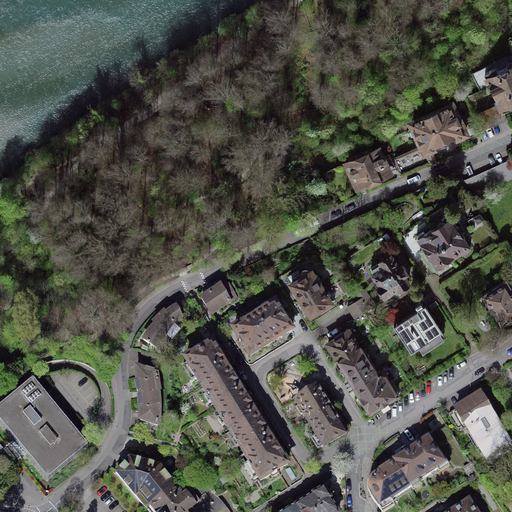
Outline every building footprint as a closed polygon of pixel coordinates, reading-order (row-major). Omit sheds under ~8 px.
[(495,68),(485,72),(499,103),(503,113),(504,112),(511,108),(511,65),(497,72),(495,68)] [(499,103),(476,113),(483,128),(494,123),(506,118),(504,112),(503,113),(499,103)] [(427,157),(425,152),(466,133),(468,137),(476,134),(471,122),(463,126),(459,118),(453,105),(412,124),(422,146),(395,158),(399,169),(427,157)] [(377,149),(348,162),(359,186),(396,170),(391,159),(385,162),(385,161),(385,160),(385,159),(384,158),(383,157),(382,157),(381,156),(380,156),(377,149)] [(485,173),(461,184),(470,198),(511,178),(511,168),(508,163),(485,173)] [(474,217),(468,221),(472,227),(484,219),(480,213),(474,217)] [(444,222),(434,228),(454,259),(454,258),(453,256),(461,250),(463,253),(470,248),(465,239),(461,233),(457,227),(449,215),(442,219),(444,222)] [(438,269),(454,259),(434,228),(425,234),(423,231),(417,236),(424,248),(420,251),(424,256),(427,254),(429,257),(431,260),(429,262),(428,263),(433,270),(434,270),(437,268),(438,269)] [(368,250),(359,253),(361,261),(371,259),(368,250)] [(374,274),(379,283),(378,284),(378,285),(377,290),(380,294),(384,294),(385,295),(397,287),(399,289),(409,282),(403,274),(406,272),(404,268),(401,265),(399,267),(391,255),(389,256),(388,254),(381,258),(383,260),(381,261),(371,267),(375,274),(374,274)] [(301,299),(322,286),(312,270),(309,272),(309,271),(308,271),(308,270),(307,270),(306,270),(305,270),(304,270),(303,270),(303,271),(302,271),(302,272),(300,273),(298,270),(288,276),(292,282),(291,283),(299,296),(301,299)] [(505,282),(485,295),(487,298),(482,301),(481,301),(481,302),(482,302),(486,309),(487,309),(492,306),(502,321),(511,315),(511,285),(509,288),(505,282)] [(211,292),(201,298),(211,314),(237,298),(228,285),(222,289),(221,287),(217,290),(212,293),(211,292)] [(326,293),(322,286),(301,299),(303,302),(311,315),(332,302),(332,301),(335,299),(330,291),(326,293)] [(360,298),(348,306),(355,318),(371,308),(369,304),(367,301),(370,299),(365,289),(357,293),(360,298)] [(254,317),(271,343),(292,330),(286,321),(287,320),(285,317),(283,313),(281,314),(275,304),(268,308),(266,304),(258,309),(261,312),(254,317)] [(411,351),(443,331),(425,304),(413,311),(394,324),(411,351)] [(149,332),(144,340),(153,345),(156,341),(160,343),(164,336),(168,329),(174,322),(182,316),(176,308),(166,314),(164,312),(158,317),(153,323),(155,325),(149,332)] [(250,356),(271,343),(254,317),(248,321),(245,317),(237,322),(240,325),(233,329),(240,340),(238,341),(241,344),(243,347),(244,347),(250,356)] [(338,358),(358,345),(348,330),(328,342),(336,355),(338,358)] [(202,386),(229,370),(223,361),(224,360),(222,357),(220,354),(219,354),(212,342),(202,348),(201,346),(194,350),(195,353),(185,359),(188,363),(183,366),(192,381),(197,378),(202,386)] [(365,357),(358,345),(338,358),(352,381),(354,384),(377,370),(367,355),(365,357)] [(143,421),(141,430),(155,433),(157,425),(158,425),(159,416),(159,406),(159,398),(158,391),(160,391),(159,381),(157,373),(160,357),(144,353),(141,369),(136,368),(138,383),(135,383),(137,392),(139,392),(140,394),(140,397),(138,398),(138,407),(141,406),(140,421),(143,421)] [(216,409),(243,392),(238,384),(238,383),(236,380),(234,376),(234,377),(229,370),(202,386),(207,394),(204,396),(208,403),(211,401),(216,409)] [(377,371),(377,370),(354,384),(356,387),(370,411),(398,394),(384,370),(380,372),(377,371)] [(33,379),(0,406),(0,422),(20,446),(47,480),(88,446),(33,379)] [(310,421),(330,408),(319,390),(317,386),(296,399),(300,405),(296,407),(301,415),(292,421),(297,429),(310,421)] [(230,431),(257,415),(251,406),(252,405),(250,402),(248,399),(248,400),(243,392),(216,409),(221,416),(218,418),(222,426),(225,424),(230,431)] [(470,401),(449,414),(458,428),(464,424),(468,430),(469,430),(489,462),(511,447),(511,446),(492,415),(493,414),(481,394),(470,401)] [(338,420),(330,408),(310,421),(317,433),(310,437),(318,449),(345,432),(338,420)] [(244,454),(271,437),(265,428),(266,428),(264,425),(262,422),(261,422),(257,415),(230,431),(235,439),(232,441),(232,442),(231,444),(233,447),(236,447),(236,448),(239,446),(244,454)] [(392,460),(411,487),(410,486),(419,480),(419,481),(437,469),(437,468),(446,462),(429,436),(410,448),(392,460)] [(271,437),(244,454),(249,462),(244,465),(253,480),(258,477),(261,481),(271,475),(272,477),(279,473),(278,470),(288,464),(280,453),(281,452),(279,449),(277,446),(276,446),(271,437)] [(116,473),(146,509),(174,485),(174,484),(166,474),(164,464),(158,463),(153,462),(152,465),(130,459),(127,462),(116,473)] [(391,500),(411,487),(392,460),(384,465),(385,466),(381,469),(378,471),(380,474),(376,476),(374,478),(373,479),(372,481),(372,482),(371,484),(371,485),(371,487),(371,489),(371,490),(372,491),(374,495),(371,497),(381,511),(384,511),(395,505),(391,500)] [(478,474),(470,463),(466,465),(463,468),(470,479),(478,474)] [(187,511),(191,509),(195,506),(199,511),(227,511),(200,478),(181,493),(174,485),(146,509),(143,511),(187,511)] [(296,506),(299,511),(337,511),(338,511),(329,497),(333,494),(330,488),(325,491),(324,488),(296,506)] [(447,511),(479,511),(469,497),(450,510),(447,511)]
